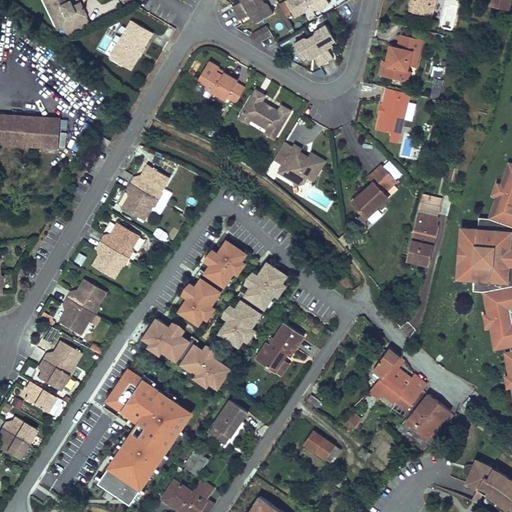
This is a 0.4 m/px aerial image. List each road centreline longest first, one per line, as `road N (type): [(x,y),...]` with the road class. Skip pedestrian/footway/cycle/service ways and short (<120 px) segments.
road 1 (residential): [(13,511),(208,214),(231,210),(349,313)]
road 2 (unclassified): [(370,0),(351,75),(328,92),(194,20)]
road 3 (residential): [(7,328),(134,124)]
road 4 (residential): [(349,313),(217,511)]
road 5 (residential): [(452,388),(362,293),(349,313)]
road 6 (unclassified): [(134,124),(194,20)]
